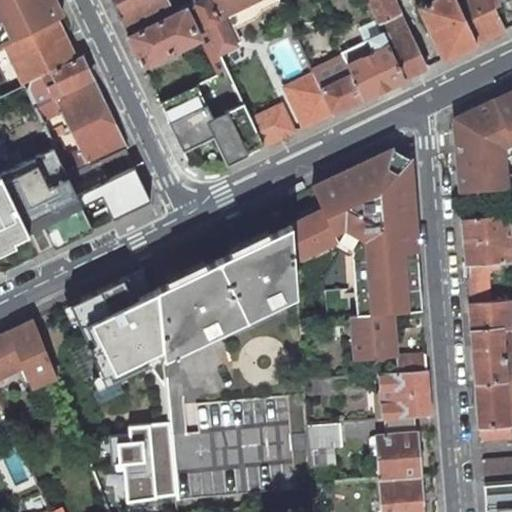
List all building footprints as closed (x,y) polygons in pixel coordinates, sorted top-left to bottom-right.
[(0,0),(0,46),(5,44),(56,20),(63,16),(55,0),(0,0)] [(110,0),(127,34),(173,12),(167,0),(110,0)] [(167,0),(173,12),(184,7),(195,2),(198,0),(167,0)] [(262,10),(280,2),(279,0),(198,0),(195,2),(219,52),(236,45),(233,38),(238,35),(235,28),(255,18),(262,10)] [(393,0),(366,0),(375,19),(378,24),(400,13),(393,0)] [(432,0),(419,6),(444,59),(476,44),(454,0),(432,0)] [(496,0),(454,0),(476,44),(503,31),(491,5),(497,2),(496,0)] [(195,2),(184,7),(198,38),(213,70),(225,64),(219,52),(195,2)] [(180,47),(198,38),(184,7),(173,12),(127,34),(142,66),(180,47)] [(400,13),(378,24),(382,33),(403,79),(426,68),(400,13)] [(56,20),(5,44),(25,83),(74,59),(56,20)] [(342,52),(341,52),(351,74),(362,98),(403,79),(382,33),(363,42),(342,52)] [(25,83),(35,106),(92,78),(82,55),(74,59),(25,83)] [(283,87),(303,127),(331,113),(320,89),(313,73),(283,87)] [(351,74),(320,89),(331,113),(362,98),(351,74)] [(70,131),(109,113),(92,78),(35,106),(43,121),(61,112),(70,131)] [(41,167),(60,157),(43,121),(35,106),(25,83),(0,95),(0,174),(0,175),(5,184),(41,167)] [(197,84),(159,103),(182,150),(214,134),(228,163),(264,145),(251,118),(244,103),(213,118),(197,84)] [(503,160),(511,155),(511,90),(492,100),(481,106),(479,107),(469,111),(472,117),(471,117),(462,134),(458,133),(456,134),(457,146),(460,186),(460,191),(486,190),(492,189),(498,189),(506,188),(503,160)] [(251,118),(264,145),(295,131),(282,103),(251,118)] [(109,113),(70,131),(79,151),(61,159),(69,175),(101,160),(126,148),(109,113)] [(111,181),(79,196),(82,201),(94,227),(150,200),(126,148),(101,160),(105,169),(111,181)] [(422,309),(414,218),(413,197),(410,158),(391,148),(337,174),(341,181),(314,194),(321,210),(290,224),(293,260),(335,241),(345,245),(352,249),(358,315),(391,312),(422,309)] [(62,211),(82,201),(79,196),(69,175),(61,159),(60,157),(41,167),(50,186),(62,211)] [(5,184),(14,203),(50,186),(41,167),(5,184)] [(0,243),(27,231),(14,203),(5,184),(0,175),(0,243)] [(82,201),(62,211),(74,236),(94,227),(82,201)] [(508,214),(463,218),(466,263),(482,262),(511,259),(511,258),(511,245),(511,234),(510,235),(508,214)] [(169,282),(157,288),(156,294),(161,328),(163,357),(279,301),(296,293),(293,260),(290,224),(271,233),(169,282)] [(142,367),(163,357),(161,328),(156,294),(157,288),(156,288),(138,297),(127,275),(69,302),(83,331),(88,343),(86,344),(94,360),(105,384),(125,375),(142,367)] [(483,275),(467,276),(469,303),(485,301),(483,275)] [(511,327),(511,326),(509,299),(485,301),(469,303),(476,383),(505,381),(501,328),(511,327)] [(394,352),(391,312),(358,315),(351,315),(354,355),(394,352)] [(308,332),(307,318),(298,319),(299,333),(308,332)] [(55,376),(32,320),(0,335),(0,375),(25,363),(33,385),(55,376)] [(398,360),(399,372),(426,370),(425,353),(400,355),(398,360)] [(379,374),(383,418),(430,415),(426,370),(399,372),(379,374)] [(303,380),(304,392),(332,390),(331,378),(303,380)] [(510,424),(505,381),(476,383),(481,439),(511,436),(510,424)] [(307,424),(304,393),(196,403),(199,431),(187,432),(171,434),(176,495),(177,500),(312,488),(312,485),(310,466),(309,450),(307,424)] [(126,468),(128,501),(176,495),(171,434),(169,421),(157,423),(129,426),(130,433),(110,436),(114,464),(117,463),(117,469),(126,468)] [(336,445),(334,422),(307,424),(309,450),(310,466),(328,464),(336,448),(337,447),(336,445)] [(378,457),(379,480),(420,477),(416,432),(376,435),(378,457)] [(511,457),(482,459),(484,482),(511,480),(511,457)] [(422,511),(420,477),(379,480),(381,511),(422,511)] [(511,511),(511,480),(484,482),(486,511),(511,511)]
